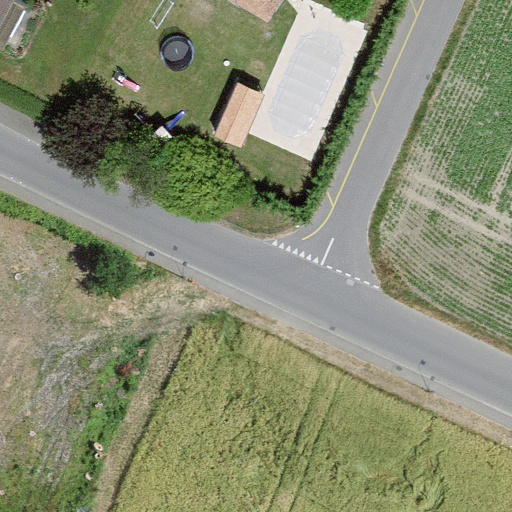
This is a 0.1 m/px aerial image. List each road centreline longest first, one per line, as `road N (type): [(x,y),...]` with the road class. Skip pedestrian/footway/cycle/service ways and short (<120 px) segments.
road 1 (residential): [(299,298),(0,152)]
road 2 (residential): [(440,0),(299,298)]
road 3 (residential): [(511,396),(299,298)]
